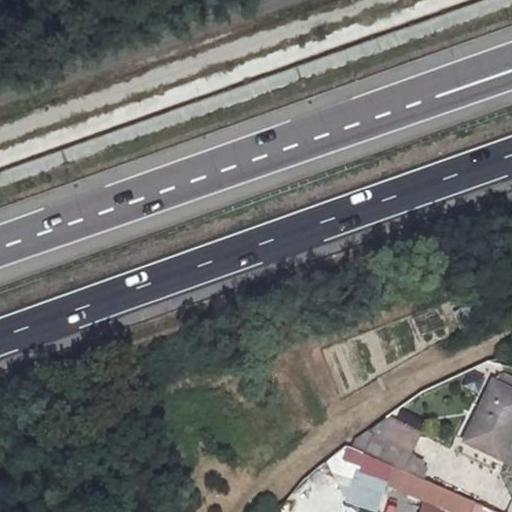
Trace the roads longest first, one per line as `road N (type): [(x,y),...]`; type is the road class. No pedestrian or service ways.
road 1 (motorway): [(0,331),(511,147)]
road 2 (motorway): [(511,71),(0,251)]
